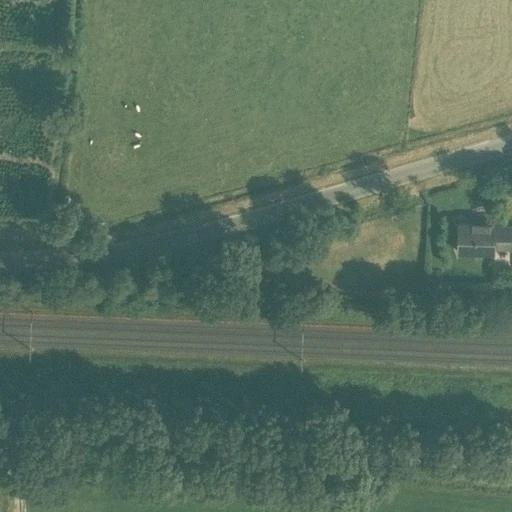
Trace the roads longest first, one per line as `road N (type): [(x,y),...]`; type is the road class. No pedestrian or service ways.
road 1 (unclassified): [(0,258),(96,252),(198,233),(511,145)]
road 2 (tertiary): [(511,462),(0,425)]
